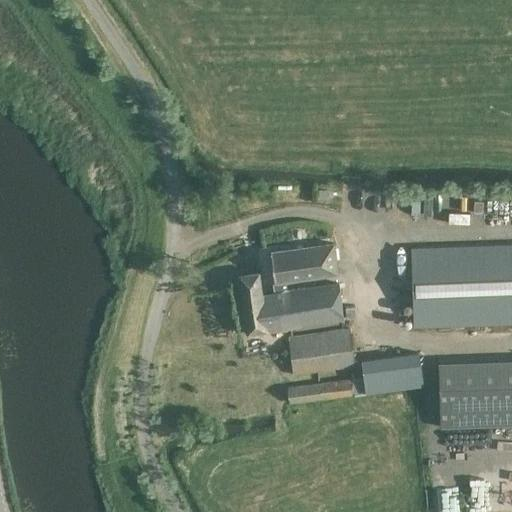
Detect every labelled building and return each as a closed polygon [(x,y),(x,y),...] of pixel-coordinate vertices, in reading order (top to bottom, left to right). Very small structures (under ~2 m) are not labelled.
[(274,284),(283,283),(337,273),(332,243),(269,252),(274,284)] [(414,327),(511,323),(511,244),(411,248),(414,327)] [(342,319),(338,283),(285,293),(283,283),(274,284),(275,292),(262,294),(259,272),(238,275),(247,333),(278,328),(342,319)] [(293,374),(355,364),(349,328),(288,337),(293,374)] [(366,391),(422,383),(418,351),(362,360),(366,391)] [(511,361),(438,365),(441,425),(511,421),(511,361)] [(290,402),(354,393),(352,377),(287,386),(290,402)]
